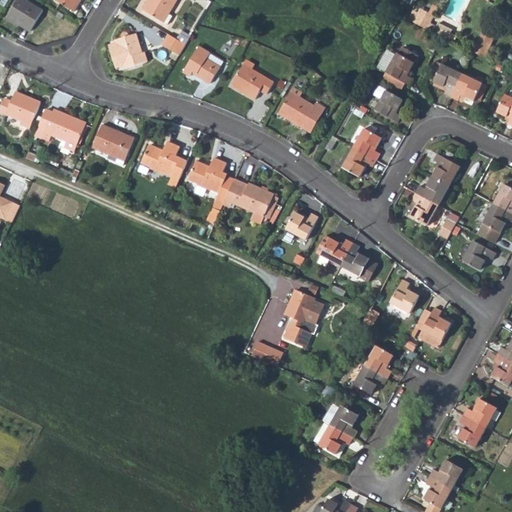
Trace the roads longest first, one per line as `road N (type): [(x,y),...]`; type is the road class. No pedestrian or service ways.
road 1 (residential): [(71,81),(231,126),(371,225)]
road 2 (residential): [(447,393),(414,376),(351,481),(386,503)]
road 3 (residential): [(371,225),(428,131),(450,125),(511,155)]
road 4 (residential): [(371,225),(490,320)]
road 5 (residential): [(386,503),(447,393)]
